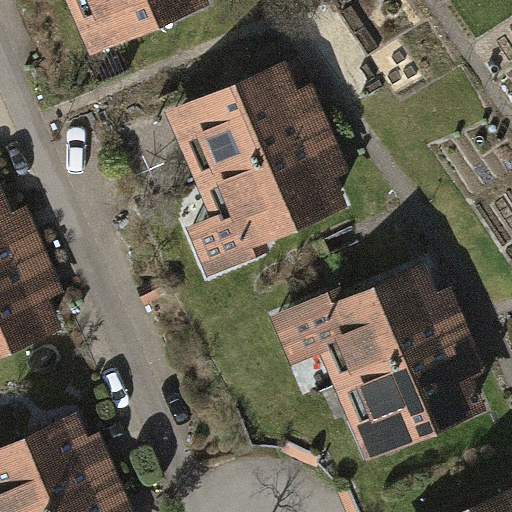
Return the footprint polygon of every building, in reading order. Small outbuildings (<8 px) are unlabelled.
[(65,0),(89,54),(209,2),(208,0),(65,0)] [(196,183),(330,126),(312,82),(297,88),(294,81),(307,76),(299,58),(287,63),(285,59),(165,111),(196,183)] [(349,170),(330,126),(196,183),(210,217),(186,227),(208,276),(269,249),(265,240),(348,205),(336,176),(349,170)] [(0,267),(45,248),(27,206),(11,212),(0,185),(0,267)] [(63,290),(45,248),(0,267),(0,354),(61,328),(48,296),(63,290)] [(334,386),(470,328),(452,285),(437,292),(424,261),(345,295),(341,285),(269,316),(291,365),(320,353),(334,386)] [(489,371),(470,328),(334,386),(366,460),(487,408),(474,377),(489,371)] [(0,511),(39,511),(119,477),(99,431),(87,436),(76,410),(0,443),(0,511)] [(134,511),(119,477),(39,511),(134,511)] [(511,511),(511,485),(450,511),(511,511)]
